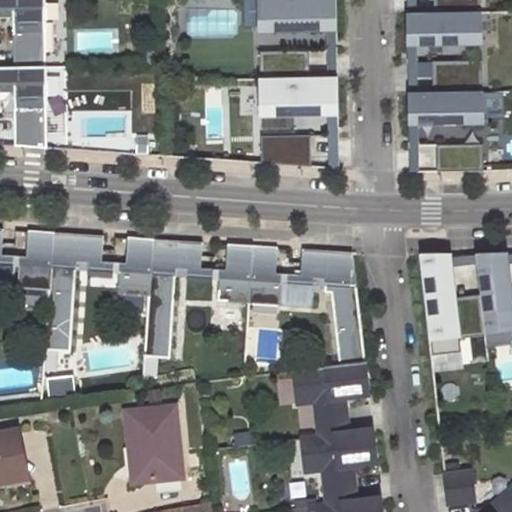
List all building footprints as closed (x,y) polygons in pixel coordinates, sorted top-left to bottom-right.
[(0,0),(0,18),(13,18),(14,68),(46,68),(45,29),(46,29),(45,0),(0,0)] [(258,0),(259,30),(326,29),(336,29),(335,0),(258,0)] [(415,0),(405,0),(406,14),(416,14),(415,0)] [(432,0),(433,14),(480,13),(479,1),(462,1),(461,0),(432,0)] [(416,14),(406,14),(406,44),(417,44),(481,43),(480,13),(433,14),(416,14)] [(336,29),(326,29),(327,78),(337,78),(336,29)] [(417,44),(406,44),(407,94),(417,93),(417,44)] [(260,67),(259,79),(309,78),(309,51),(279,52),(279,67),(260,67)] [(279,52),(259,52),(260,67),(279,67),(279,52)] [(432,77),(432,93),(481,92),(482,92),(482,61),(447,61),(447,76),(432,77)] [(432,62),(432,77),(447,76),(447,61),(432,62)] [(14,68),(0,68),(0,93),(14,93),(15,146),(47,148),(46,104),(47,104),(47,68),(46,68),(14,68)] [(337,78),(259,79),(260,115),(328,114),(338,114),(337,78)] [(417,93),(407,94),(408,124),(418,123),(482,122),(481,92),(432,93),(417,93)] [(338,170),(338,114),(328,114),(329,169),(338,170)] [(418,123),(408,124),(408,172),(419,173),(418,123)] [(260,152),(261,164),(311,168),(310,136),(281,137),(281,152),(260,152)] [(281,137),(260,137),(260,152),(281,152),(281,137)] [(436,173),(474,173),(483,173),(482,144),(435,145),(436,173)] [(0,270),(13,272),(14,264),(20,264),(19,288),(49,290),(53,233),(28,231),(26,257),(1,256),(3,229),(0,228),(0,270)] [(45,350),(70,352),(76,268),(88,269),(88,277),(113,279),(114,271),(120,271),(118,295),(149,297),(153,239),(128,238),(126,264),(101,262),(103,236),(53,233),(49,290),(45,350)] [(144,357),(170,359),(176,275),(187,276),(186,284),(212,285),(213,278),(219,278),(217,302),(248,304),(252,246),(227,244),(225,271),(200,269),(202,242),(153,239),(149,297),(144,357)] [(339,365),(365,362),(352,252),(302,249),(300,276),(275,274),(277,248),(252,246),(248,304),(279,306),(280,282),(287,283),(286,290),(312,292),(312,284),(324,285),(324,293),(330,293),(339,365)] [(503,250),(475,251),(476,261),(480,293),(481,303),(485,331),(511,327),(511,297),(510,298),(508,287),(505,262),(504,252),(503,250)] [(448,255),(449,265),(476,261),(475,251),(448,255)] [(447,253),(418,255),(428,338),(457,335),(457,339),(485,335),(485,331),(481,303),(453,306),(452,296),(449,265),(448,255),(447,253)] [(480,293),(452,296),(453,306),(481,303),(480,293)] [(339,365),(292,371),(295,404),(314,402),(318,437),(348,434),(345,406),(340,406),(339,399),(344,398),(369,395),(365,362),(339,365)] [(180,481),(173,413),(125,418),(132,486),(180,481)] [(322,470),(326,506),(356,502),(352,474),(348,475),(347,467),(352,467),(376,464),(373,431),(348,434),(318,437),(300,439),(303,472),(322,470)] [(19,455),(16,435),(0,438),(0,484),(14,482),(10,457),(19,455)] [(23,480),(19,455),(10,457),(14,482),(23,480)] [(444,475),(448,504),(474,501),(471,472),(444,475)] [(511,511),(511,502),(505,494),(486,511),(475,511),(474,511),(511,511)] [(326,506),(308,508),(308,511),(381,511),(381,499),(356,502),(326,506)]
